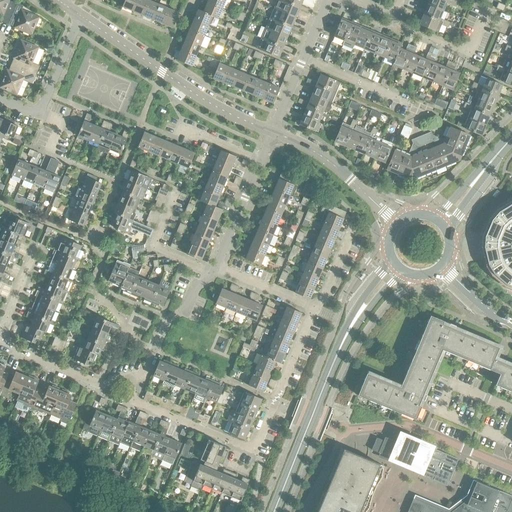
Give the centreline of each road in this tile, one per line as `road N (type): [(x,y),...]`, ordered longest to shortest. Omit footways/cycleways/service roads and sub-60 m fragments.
road 1 (residential): [(130,377),(138,403),(253,447),(314,308)]
road 2 (residential): [(272,132),(202,98),(83,19)]
road 3 (tertiary): [(273,511),(352,323)]
road 4 (residential): [(363,428),(404,424),(511,471)]
road 5 (residential): [(397,223),(321,156),(272,132)]
road 6 (residential): [(215,267),(272,132)]
road 7 (residential): [(130,377),(145,373),(166,320),(185,311),(195,286),(213,271)]
road 8 (residential): [(0,98),(38,112),(83,19)]
road 9 (residential): [(0,342),(99,385),(130,377)]
road 10 (residential): [(393,13),(402,28),(469,54),(487,8)]
